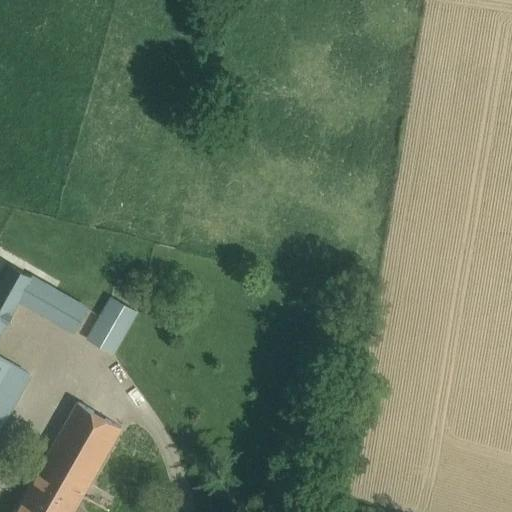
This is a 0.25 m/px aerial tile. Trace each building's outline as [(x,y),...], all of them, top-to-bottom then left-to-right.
[(11,265),(0,284),(0,332),(19,299),(32,277),(11,265)] [(64,296),(32,277),(19,299),(52,317),(64,296)] [(87,309),(64,296),(52,317),(75,331),(87,309)] [(136,312),(112,297),(89,338),(113,353),(136,312)] [(0,393),(16,365),(0,355),(0,393)] [(16,365),(0,393),(0,413),(5,417),(30,373),(16,365)] [(122,427),(78,401),(42,466),(85,491),(122,427)] [(72,511),(85,491),(42,466),(15,511),(72,511)]
